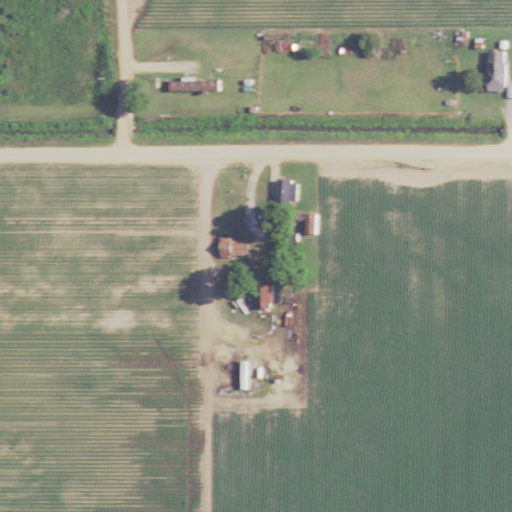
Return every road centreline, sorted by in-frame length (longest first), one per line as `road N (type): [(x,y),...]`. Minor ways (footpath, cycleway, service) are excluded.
road 1 (residential): [(0,157),(511,159)]
road 2 (track): [(212,511),(213,154)]
road 3 (residential): [(124,0),(129,158)]
